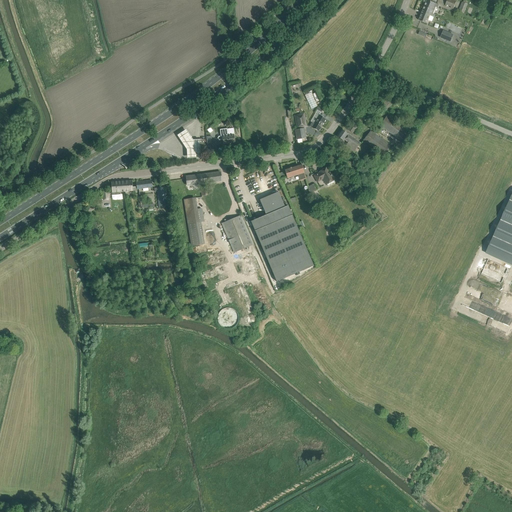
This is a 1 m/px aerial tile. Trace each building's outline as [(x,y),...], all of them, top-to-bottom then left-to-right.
[(436,7),(438,8),(439,5),(432,2),(427,0),(426,0),(423,10),(435,15),(433,14),(436,7)] [(467,4),(463,2),(462,2),(458,11),(464,13),(468,4),(467,4)] [(423,10),(419,20),(427,24),(430,16),(434,17),(435,15),(423,10)] [(448,40),(450,41),(453,35),(444,31),(441,37),(448,40)] [(311,109),(317,106),(311,92),(305,95),(311,109)] [(381,106),(386,110),(391,104),(386,100),(381,106)] [(294,115),(296,129),(306,127),(304,113),(294,115)] [(309,126),(314,129),(318,131),(326,119),(319,115),(314,123),(312,122),(309,126)] [(380,125),(400,140),(407,130),(387,115),(380,125)] [(347,129),(352,133),(356,127),(360,130),(362,127),(354,121),(347,129)] [(193,139),(186,129),(177,136),(187,150),(187,158),(201,157),(200,139),(193,139)] [(229,143),(227,129),(220,130),(221,136),(219,137),(218,138),(218,139),(219,140),(223,140),(223,144),(229,143)] [(348,134),(342,129),(337,136),(343,141),(344,139),(348,142),(345,146),(354,152),(360,143),(348,134)] [(304,130),(295,131),(297,140),(306,138),(304,130)] [(363,141),(383,155),(390,146),(370,131),(363,141)] [(287,178),(298,175),(299,181),(306,179),(301,164),(284,170),(287,178)] [(322,171),(314,176),(317,182),(323,178),(326,184),(334,180),(327,167),(322,170),(322,171)] [(186,176),(187,186),(221,181),(220,172),(186,176)] [(124,188),(124,181),(111,182),(111,187),(112,192),(125,191),(125,188),(124,188)] [(132,181),(124,181),(124,188),(125,188),(125,191),(131,191),(136,190),(136,187),(132,187),(132,181)] [(140,188),(146,188),(146,187),(152,186),(151,181),(137,182),(138,189),(141,189),(140,188)] [(313,191),(316,190),(313,184),(308,187),(311,195),(314,202),(318,200),(313,191)] [(157,191),(158,207),(167,207),(165,190),(164,191),(163,187),(154,188),(155,192),(157,191)] [(278,192),(260,199),(262,203),(264,208),(265,210),(266,215),(251,221),(276,282),(313,266),(288,205),(285,207),(278,192)] [(511,195),(486,254),(511,266),(511,195)] [(196,197),(184,199),(191,246),(203,244),(197,209),(196,197)] [(222,224),(234,252),(254,244),(241,215),(222,224)] [(203,255),(209,268),(218,264),(212,251),(203,255)] [(245,272),(248,271),(241,257),(236,259),(243,275),(246,274),(245,272)] [(210,279),(204,282),(208,292),(215,289),(210,279)] [(232,327),(235,325),(237,322),(238,319),(238,316),(237,313),(235,311),(232,309),(229,308),(226,309),(223,310),(220,312),(219,315),(218,318),(218,322),(220,325),(223,327),(226,328),(229,328),(232,327)]
